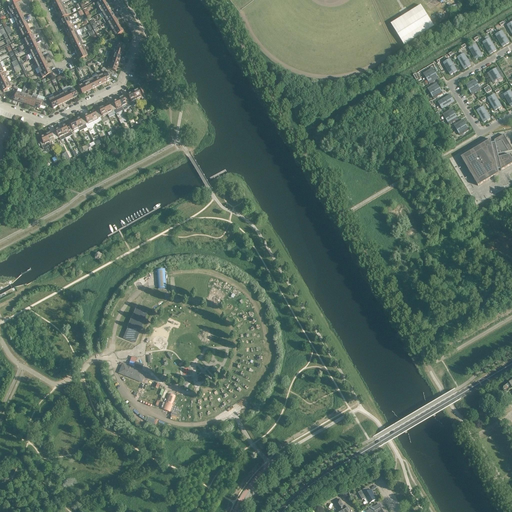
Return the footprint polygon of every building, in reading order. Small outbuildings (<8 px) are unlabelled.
[(63,5),(61,0),(52,5),(55,9),(63,5)] [(101,0),(95,3),(98,8),(106,4),(104,0),(101,0)] [(19,9),(16,4),(8,8),(10,13),(19,9)] [(109,8),(106,4),(98,8),(101,13),(109,8)] [(65,10),(63,5),(55,9),(57,14),(65,10)] [(421,5),(409,13),(391,24),(404,45),(434,27),(421,5)] [(112,13),(109,8),(101,13),(104,18),(112,13)] [(21,14),(19,9),(10,13),(13,18),(21,14)] [(69,9),(66,10),(65,10),(57,14),(60,19),(68,15),(66,12),(70,10),(69,9)] [(115,18),(112,13),(104,18),(102,18),(105,23),(107,22),(115,18)] [(24,19),(21,14),(13,18),(15,23),(24,19)] [(71,22),(69,17),(60,21),(63,26),(71,22)] [(117,22),(115,18),(107,22),(109,27),(117,22)] [(26,24),(24,19),(15,23),(18,28),(26,24)] [(73,26),(71,22),(63,26),(65,31),(73,26)] [(120,27),(117,22),(109,27),(112,32),(120,27)] [(28,28),(26,24),(18,28),(20,32),(28,28)] [(76,31),(73,26),(65,31),(67,35),(76,31)] [(123,32),(120,27),(112,32),(115,36),(123,32)] [(31,33),(28,28),(20,32),(22,38),(31,33)] [(78,36),(76,31),(67,35),(70,40),(78,36)] [(499,33),(506,45),(509,43),(502,31),(499,33)] [(502,47),(506,45),(499,33),(495,35),(502,47)] [(34,40),(31,35),(23,39),(26,44),(34,40)] [(81,41),(78,36),(70,40),(72,45),(81,41)] [(489,39),(486,41),(493,53),(496,51),(489,39)] [(36,45),(34,40),(26,44),(28,49),(36,45)] [(83,46),(81,41),(72,45),(75,50),(83,46)] [(490,55),(493,53),(486,41),(482,43),(490,55)] [(116,43),(114,48),(123,51),(124,46),(116,43)] [(472,46),(479,58),(482,56),(475,44),(472,46)] [(39,50),(36,45),(28,49),(30,54),(39,50)] [(85,51),(83,46),(75,50),(77,55),(85,51)] [(476,60),(479,58),(472,46),(468,48),(476,60)] [(123,51),(114,48),(112,53),(121,56),(123,51)] [(41,54),(39,50),(30,54),(33,59),(41,54)] [(88,56),(85,51),(77,55),(79,60),(88,56)] [(121,56),(112,53),(110,58),(119,61),(121,56)] [(43,59),(41,54),(33,59),(35,63),(43,59)] [(460,56),(468,68),(471,66),(464,54),(460,56)] [(464,70),(468,68),(460,56),(457,58),(464,70)] [(119,61),(110,58),(108,57),(106,62),(109,63),(117,66),(119,61)] [(46,64),(43,59),(35,63),(37,68),(46,64)] [(446,61),(454,73),(457,71),(450,59),(446,61)] [(450,75),(454,73),(446,61),(443,63),(450,75)] [(117,66),(109,63),(107,69),(116,72),(117,66)] [(48,69),(46,64),(37,68),(40,73),(48,69)] [(432,68),(423,74),(426,79),(435,73),(432,68)] [(498,68),(492,71),(498,80),(503,77),(498,68)] [(51,74),(48,69),(40,73),(42,78),(51,74)] [(493,83),(498,80),(492,71),(487,74),(493,83)] [(106,72),(97,76),(102,84),(107,82),(106,81),(112,79),(110,76),(106,72)] [(438,79),(435,73),(426,79),(429,84),(438,79)] [(102,84),(97,76),(93,78),(97,87),(102,84)] [(9,82),(7,77),(0,80),(0,84),(1,86),(9,82)] [(97,87),(93,78),(88,81),(92,89),(97,87)] [(466,85),(469,90),(478,85),(475,79),(466,85)] [(92,89),(88,81),(83,83),(87,92),(92,89)] [(12,87),(9,82),(1,86),(3,91),(12,87)] [(87,92),(83,83),(78,86),(82,94),(87,92)] [(427,89),(431,94),(440,88),(436,83),(427,89)] [(481,90),(478,85),(469,90),(472,95),(481,90)] [(139,88),(140,90),(138,91),(137,89),(132,92),(136,100),(141,98),(142,99),(144,98),(144,97),(147,95),(143,87),(139,88)] [(78,96),(73,88),(68,90),(72,99),(78,96)] [(443,94),(440,88),(431,94),(434,99),(443,94)] [(72,99),(68,90),(63,93),(68,101),(72,99)] [(13,100),(19,102),(22,93),(16,91),(13,100)] [(136,100),(132,92),(127,94),(128,96),(126,97),(129,103),(131,102),(131,103),(136,100)] [(27,95),(22,93),(19,102),(24,104),(27,95)] [(68,101),(63,93),(59,95),(63,103),(68,101)] [(511,107),(511,105),(511,101),(507,93),(503,95),(511,107)] [(33,94),(32,97),(29,106),(34,107),(38,96),(33,94)] [(32,97),(27,95),(24,104),(29,106),(32,97)] [(52,95),(45,98),(46,107),(51,104),(53,108),(58,106),(54,97),(52,95)] [(63,103),(59,95),(54,97),(58,106),(63,103)] [(438,102),(440,106),(452,98),(450,95),(438,102)] [(494,95),(491,97),(498,109),(501,107),(494,95)] [(45,98),(38,96),(34,107),(39,109),(41,105),(46,107),(45,98)] [(123,97),(118,99),(122,107),(127,105),(126,104),(129,103),(126,97),(123,98),(123,97)] [(495,111),(498,109),(491,97),(487,99),(495,111)] [(454,102),(452,98),(440,106),(442,109),(454,102)] [(122,107),(118,99),(113,102),(113,103),(111,104),(114,110),(116,109),(117,110),(122,107)] [(108,104),(103,106),(107,115),(112,112),(112,111),(114,110),(111,104),(109,105),(108,104)] [(107,115),(103,106),(98,109),(99,110),(97,111),(100,117),(102,116),(102,117),(107,115)] [(483,107),(480,109),(487,121),(490,119),(483,107)] [(443,114),(446,120),(455,114),(452,109),(443,114)] [(483,123),(487,121),(480,109),(476,111),(483,123)] [(94,111),(89,113),(93,122),(98,119),(97,118),(100,117),(97,111),(94,112),(94,111)] [(93,122),(89,113),(84,116),(84,117),(82,118),(85,124),(87,123),(88,124),(93,122)] [(458,119),(455,114),(446,120),(449,125),(458,119)] [(74,120),(78,129),(80,132),(87,128),(85,124),(82,118),(80,119),(79,118),(74,120)] [(78,129),(74,120),(69,123),(70,124),(67,125),(70,131),(73,130),(73,131),(78,129)] [(454,125),(457,130),(466,125),(463,120),(454,125)] [(65,125),(59,128),(65,139),(72,135),(70,131),(67,125),(65,126),(65,125)] [(469,130),(466,125),(457,130),(460,136),(469,130)] [(65,139),(59,128),(54,130),(55,131),(53,132),(56,139),(58,138),(59,138),(60,138),(61,141),(65,139)] [(50,132),(45,135),(49,143),(54,141),(54,140),(56,139),(53,132),(51,133),(50,132)] [(50,145),(49,143),(45,135),(40,137),(41,138),(38,140),(43,149),(50,145)] [(511,149),(504,135),(494,141),(495,143),(491,143),(490,140),(491,140),(461,157),(478,186),(498,174),(498,173),(497,170),(501,170),(500,170),(501,171),(511,164),(511,157),(510,155),(505,156),(504,153),(511,150),(511,149)] [(164,269),(156,270),(158,289),(166,288),(164,269)] [(147,313),(137,308),(124,339),(135,343),(147,313)] [(123,364),(120,371),(119,373),(141,382),(145,373),(123,364)] [(511,381),(506,385),(505,386),(504,386),(504,387),(503,387),(503,388),(503,389),(503,390),(503,391),(504,391),(504,392),(505,392),(505,393),(506,393),(507,393),(508,393),(508,392),(509,392),(508,391),(511,388),(511,381)] [(176,396),(169,393),(164,405),(172,408),(176,396)] [(366,488),(358,493),(362,500),(366,498),(369,504),(376,500),(373,494),(373,493),(371,490),(369,491),(366,488)] [(334,502),(336,505),(338,510),(337,510),(337,511),(348,511),(345,506),(343,507),(340,499),(334,502)]
